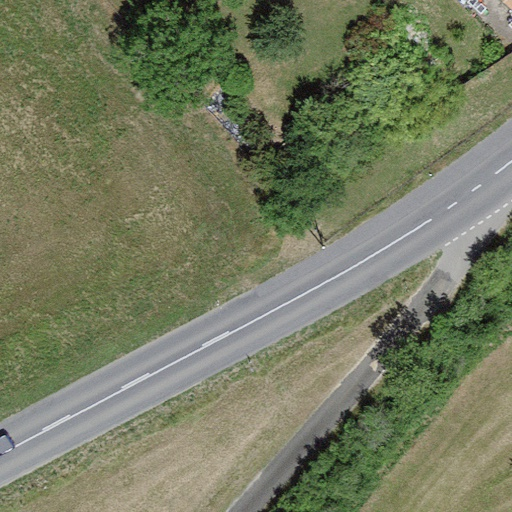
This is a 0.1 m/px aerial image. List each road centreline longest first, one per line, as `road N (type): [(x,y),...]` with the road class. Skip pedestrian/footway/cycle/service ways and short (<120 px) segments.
road 1 (tertiary): [(511,164),(389,248),(0,456)]
road 2 (track): [(480,189),(475,240),(450,277),(245,511)]
